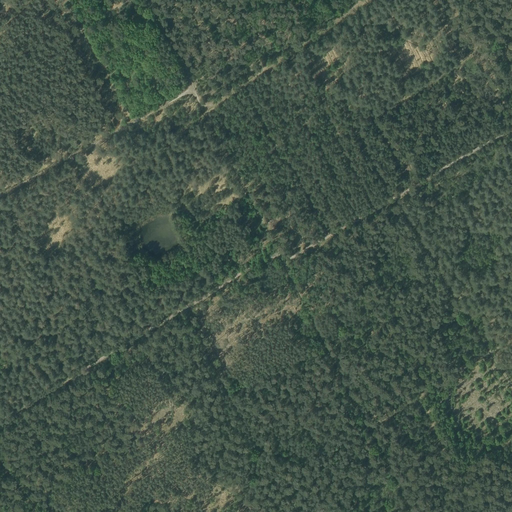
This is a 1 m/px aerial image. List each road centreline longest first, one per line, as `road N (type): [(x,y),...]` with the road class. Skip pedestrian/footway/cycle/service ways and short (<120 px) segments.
road 1 (track): [(151,329),(258,261),(291,258),(398,197)]
road 2 (track): [(185,308),(259,449),(234,511)]
road 3 (track): [(202,108),(368,0)]
road 4 (track): [(398,197),(489,353)]
road 5 (track): [(0,422),(151,329)]
road 6 (track): [(0,50),(78,21),(159,18)]
road 7 (track): [(54,166),(192,88)]
road 8 (track): [(398,197),(511,129)]
